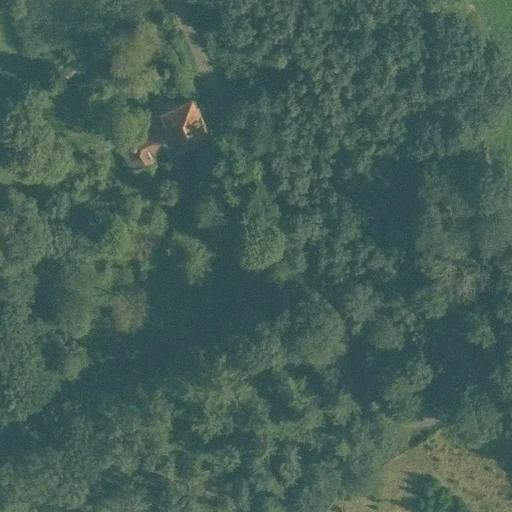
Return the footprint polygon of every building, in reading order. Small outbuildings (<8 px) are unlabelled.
[(192,94),(161,109),(179,147),(210,132),(192,94)] [(161,109),(128,125),(129,126),(145,160),(146,162),(179,147),(161,109)] [(8,119),(0,123),(0,165),(1,168),(26,157),(8,119)] [(145,160),(129,126),(116,132),(132,166),(145,160)] [(132,166),(116,132),(102,139),(113,163),(132,166)]
